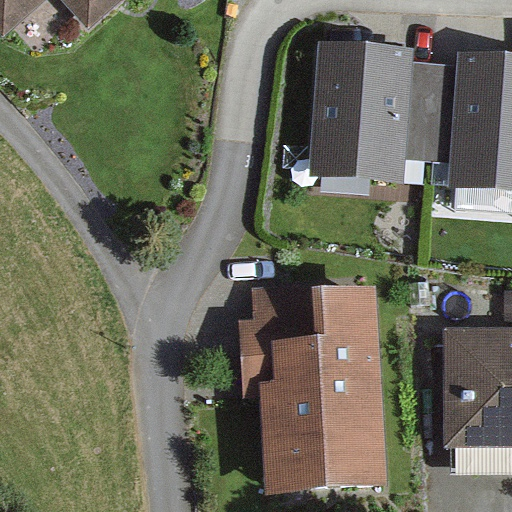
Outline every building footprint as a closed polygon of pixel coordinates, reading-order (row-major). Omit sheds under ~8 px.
[(0,0),(0,14),(16,32),(50,0),(90,0),(107,18),(126,0),(0,0)] [(429,156),(434,71),(405,69),(406,54),(323,49),(315,175),(399,180),(400,155),(429,156)] [(434,71),(429,156),(455,158),(453,182),(511,185),(511,62),(463,60),(463,73),(434,71)] [(392,297),(276,310),(296,489),(411,476),(392,297)] [(511,337),(468,337),(467,460),(511,460),(511,337)]
